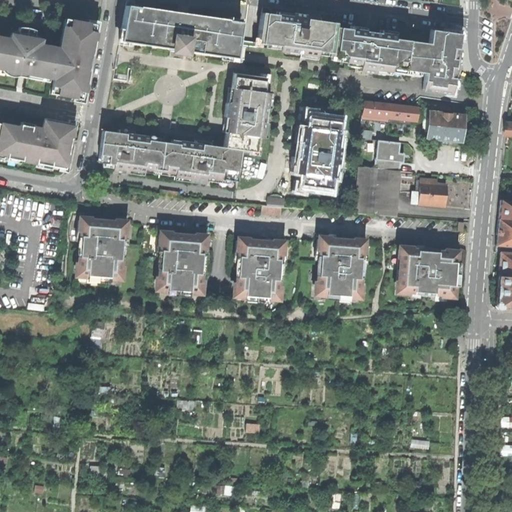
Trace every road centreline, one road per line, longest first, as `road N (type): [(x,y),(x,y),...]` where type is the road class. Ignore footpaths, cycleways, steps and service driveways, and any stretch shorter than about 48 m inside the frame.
road 1 (residential): [(0,174),(56,184),(84,174),(118,0)]
road 2 (unclassified): [(468,511),(476,316)]
road 3 (residential): [(328,0),(473,19)]
road 4 (residential): [(476,316),(487,174)]
